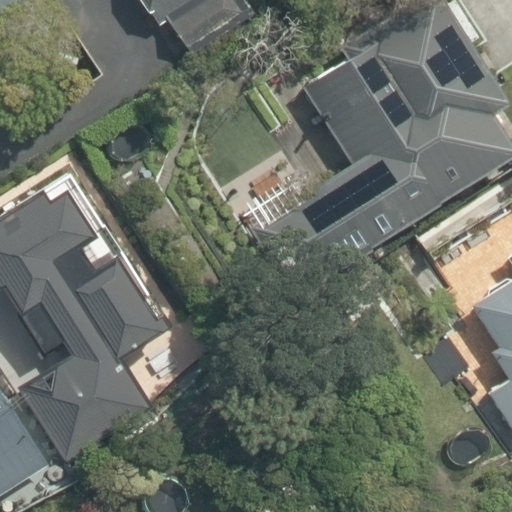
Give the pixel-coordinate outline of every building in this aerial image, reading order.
[(0,0),(0,21),(24,0),(0,0)] [(119,0),(141,34),(160,22),(180,56),(249,13),(241,0),(119,0)] [(432,0),(300,88),(353,166),(255,231),(300,298),(511,156),(511,99),(445,0),(432,0)] [(116,366),(156,339),(136,310),(58,193),(0,231),(0,319),(38,376),(7,398),(60,477),(97,452),(150,417),(116,366)] [(511,287),(469,316),(511,379),(511,287)] [(0,497),(40,471),(0,410),(0,497)] [(324,511),(311,489),(280,508),(282,511),(324,511)]
